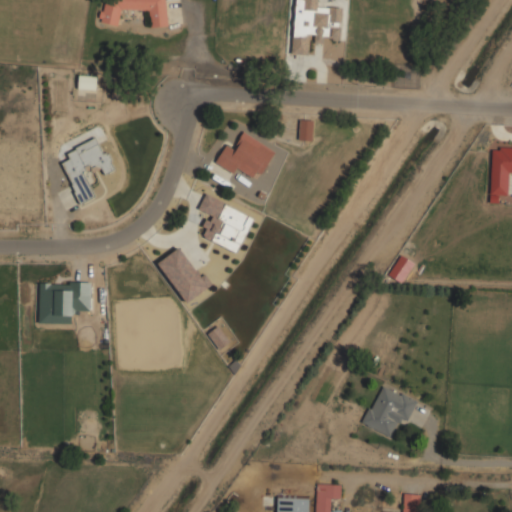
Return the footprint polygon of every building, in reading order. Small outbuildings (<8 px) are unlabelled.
[(167,0),(102,0),(103,23),(121,23),(121,9),(149,9),(150,26),(168,26),(167,0)] [(294,0),(292,54),(309,54),(310,35),(340,37),(341,6),(317,5),(317,0),(294,0)] [(312,119),(299,119),(299,140),(312,140),(312,119)] [(275,150),(245,132),(235,149),(226,144),(214,162),(234,174),(238,167),(257,179),(275,150)] [(78,203),(96,197),(84,168),(99,162),(104,174),(113,170),(100,137),(66,150),(70,160),(63,163),(78,203)] [(511,148),(491,148),(491,194),(509,194),(509,175),(511,175),(511,148)] [(198,209),(210,214),(200,237),(237,252),(252,216),(204,196),(198,209)] [(187,303),(212,284),(204,273),(200,276),(178,247),(157,263),(187,303)] [(39,323),(72,323),(72,310),(90,310),(90,283),(39,282),(39,323)] [(219,349),(229,341),(216,325),(206,334),(219,349)] [(361,423),(388,436),(396,421),(405,425),(418,399),(382,381),(361,423)] [(330,511),(330,500),(340,500),(341,483),(316,482),(315,511),(330,511)] [(418,511),(419,494),(403,493),(401,511),(418,511)] [(309,511),(309,496),(277,496),(277,511),(309,511)]
